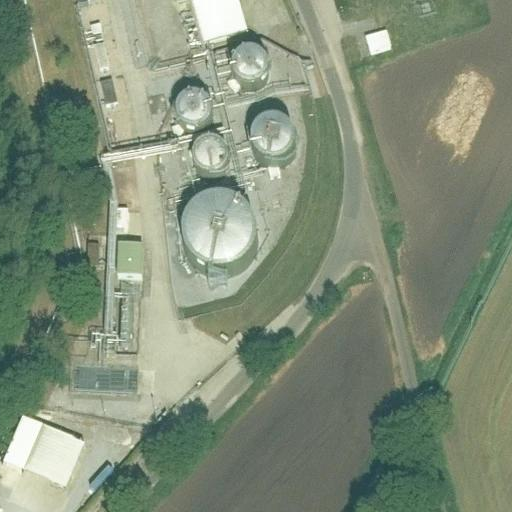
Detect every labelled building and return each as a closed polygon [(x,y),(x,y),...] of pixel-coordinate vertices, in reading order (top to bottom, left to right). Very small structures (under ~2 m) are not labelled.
[(190,0),(195,29),(228,23),(223,0),(190,0)] [(379,26),(357,27),(359,49),(381,48),(379,26)] [(258,67),(259,60),(258,53),(254,47),(251,44),(246,42),(239,41),(232,43),(227,47),(223,53),(221,60),(222,64),(223,69),(228,74),(234,78),(241,79),(248,77),(254,73),(258,67)] [(203,105),(204,101),(203,97),(202,92),(197,85),(191,80),(186,78),(182,78),(177,78),(172,79),(165,84),(161,88),(159,91),(158,95),(157,101),(159,109),(161,114),(164,118),(168,121),(172,123),(177,124),(181,124),(186,124),(190,122),(193,120),(197,117),(202,110),(203,105)] [(281,145),(282,137),(282,132),(280,127),(278,122),(274,119),(267,114),(261,113),(257,113),(253,114),(248,115),(241,121),(238,124),(236,129),(235,133),(235,138),(235,142),(237,147),(240,152),(243,155),(247,157),(251,159),(256,160),(260,160),(268,158),(273,156),(276,153),(279,149),(281,145)] [(227,160),(227,155),(227,150),(225,145),(223,141),(219,137),(215,134),(212,133),(207,132),(202,132),(194,134),(187,139),(182,146),(181,150),(181,156),(181,160),(183,165),(185,169),(188,172),(191,174),(196,177),(200,178),(205,178),(210,177),(213,176),(217,174),(221,171),(226,163),(227,160)] [(238,235),(238,229),(238,222),(235,215),(232,208),(227,203),(221,198),(215,196),(207,194),(202,194),(193,195),(187,197),(181,201),(177,205),(173,210),(170,216),(168,223),(167,230),(169,238),(171,243),(174,250),(178,254),(184,259),(190,262),(198,264),(203,264),(208,264),(216,262),(222,259),(229,253),(234,246),(236,241),(238,235)] [(139,268),(138,241),(115,242),(116,269),(139,268)] [(57,511),(81,460),(37,441),(11,501),(34,511),(57,511)]
